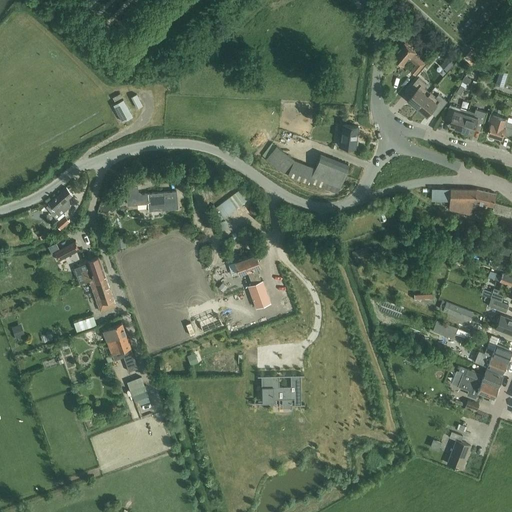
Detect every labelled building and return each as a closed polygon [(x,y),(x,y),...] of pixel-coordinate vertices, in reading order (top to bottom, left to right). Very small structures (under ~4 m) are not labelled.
[(415,75),(425,63),(413,53),(415,51),(405,42),(393,56),(404,65),(409,58),(416,64),(411,71),(415,75)] [(431,53),(433,55),(437,58),(442,52),(436,47),(431,53)] [(464,57),(473,66),(481,58),(473,50),(472,49),(464,57)] [(447,59),(442,65),(447,70),(453,63),(447,59)] [(408,99),(418,107),(430,92),(425,87),(427,84),(419,77),(407,91),(411,95),(408,99)] [(462,83),(457,92),(461,94),(466,85),(462,83)] [(430,92),(418,107),(427,115),(431,111),(435,115),(447,101),(438,94),(436,97),(430,92)] [(141,93),(133,94),(134,102),(142,102),(141,93)] [(121,97),(114,101),(123,118),(130,114),(121,97)] [(450,125),(462,128),(468,110),(461,108),(450,104),(445,118),(452,120),(450,125)] [(468,110),(462,128),(474,132),(475,127),(482,129),(487,112),(476,109),(475,112),(468,110)] [(502,138),(504,134),(511,136),(511,133),(511,122),(507,121),(508,119),(491,113),(489,122),(492,123),(489,133),(502,138)] [(354,148),(358,126),(342,124),(339,145),(354,148)] [(293,159),(276,146),(266,159),(283,172),(293,159)] [(337,193),(348,164),(320,153),(315,167),(294,159),(288,175),(308,184),(309,182),(337,193)] [(149,210),(177,207),(176,191),(158,193),(137,194),(137,185),(126,186),(127,204),(148,202),(149,210)] [(49,203),(46,206),(56,217),(70,205),(68,197),(72,194),(66,187),(48,202),(49,203)] [(431,199),(449,200),(450,188),(432,188),(431,199)] [(470,213),(472,207),(481,209),(482,203),(493,205),(492,211),(509,216),(511,206),(493,202),(495,193),(477,189),(450,188),(449,200),(448,208),(470,213)] [(221,219),(242,203),(248,199),(240,189),(214,209),(221,219)] [(107,200),(101,206),(106,211),(112,205),(107,200)] [(69,220),(64,214),(56,222),(60,227),(69,220)] [(226,220),(215,223),(217,231),(228,227),(226,220)] [(126,246),(124,234),(113,236),(115,248),(126,246)] [(507,254),(509,248),(501,245),(499,250),(507,254)] [(365,246),(351,251),(355,261),(369,256),(365,246)] [(255,253),(235,261),(239,273),(247,270),(252,283),(248,285),(256,307),(270,302),(262,280),(260,281),(256,267),(260,266),(255,253)] [(89,281),(105,275),(99,256),(88,260),(90,267),(81,271),(85,282),(89,281)] [(507,283),(511,285),(511,276),(502,273),(499,280),(507,283)] [(99,311),(115,306),(105,275),(89,281),(99,311)] [(180,291),(182,290),(194,286),(192,278),(178,283),(180,291)] [(222,282),(218,287),(223,291),(227,285),(222,282)] [(490,297),(501,301),(504,295),(498,293),(499,290),(493,288),(490,297)] [(439,308),(469,320),(473,311),(446,300),(445,301),(442,300),(439,308)] [(495,300),(492,307),(505,312),(509,305),(495,300)] [(511,319),(500,314),(494,327),(511,334),(511,319)] [(93,315),(73,321),(76,331),(96,324),(93,315)] [(436,320),(432,330),(440,333),(444,323),(436,320)] [(103,329),(112,354),(108,355),(110,361),(123,356),(129,371),(138,368),(130,347),(131,347),(125,333),(125,332),(122,322),(103,329)] [(454,338),(455,335),(445,331),(448,324),(444,323),(440,333),(454,338)] [(19,324),(12,326),(16,338),(23,335),(19,324)] [(445,331),(455,335),(455,334),(467,338),(470,332),(448,324),(445,331)] [(484,352),(507,361),(511,350),(495,344),(493,350),(486,347),(484,352)] [(486,366),(502,372),(507,361),(484,352),(483,351),(480,358),(488,361),(486,366)] [(191,365),(198,362),(194,352),(187,356),(191,365)] [(481,379),(497,386),(502,374),(486,368),(483,374),(459,365),(458,370),(463,372),(464,373),(480,379),(481,379)] [(460,379),(458,385),(468,389),(466,394),(475,397),(477,391),(493,397),(497,386),(481,379),(480,379),(464,373),(463,372),(460,379)] [(279,375),(261,376),(262,403),(274,403),(274,399),(276,399),(292,398),(294,398),(295,404),(301,404),(301,375),(290,375),(290,386),(279,386),(279,375)] [(146,390),(142,380),(141,376),(127,381),(132,395),(146,390)] [(476,409),(478,403),(468,399),(465,405),(476,409)] [(461,468),(470,445),(460,441),(463,435),(451,431),(449,437),(456,440),(447,463),(461,468)] [(433,439),(430,446),(438,449),(440,442),(433,439)]
